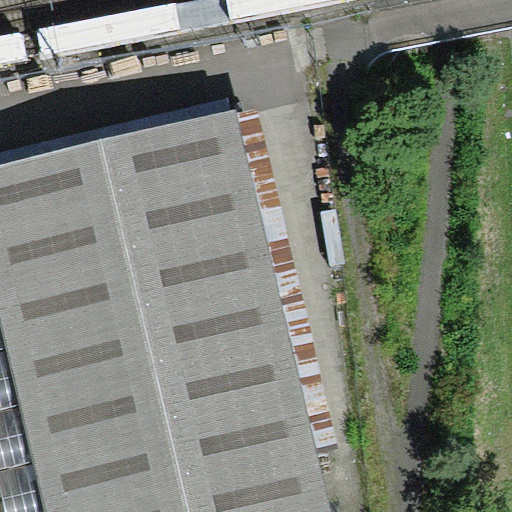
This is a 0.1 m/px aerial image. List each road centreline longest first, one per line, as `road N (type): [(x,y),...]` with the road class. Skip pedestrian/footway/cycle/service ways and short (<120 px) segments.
road 1 (track): [(511,5),(367,33),(334,49),(343,179),(394,449)]
road 2 (track): [(450,0),(427,322),(394,449),(400,511)]
